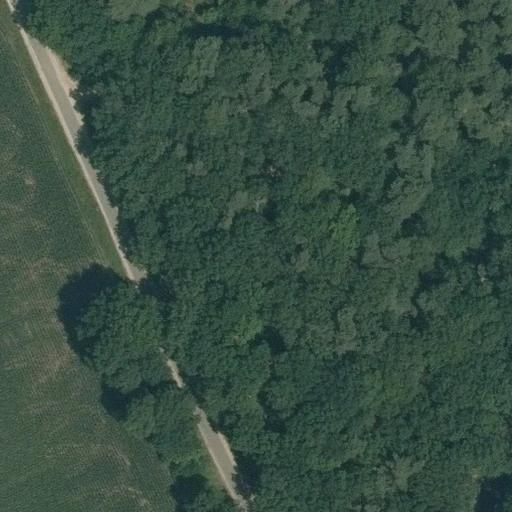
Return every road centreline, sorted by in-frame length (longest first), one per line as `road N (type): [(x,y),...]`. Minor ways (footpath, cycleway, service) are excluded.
road 1 (unclassified): [(244,511),(17,0)]
road 2 (track): [(442,202),(202,154),(102,100),(61,98)]
